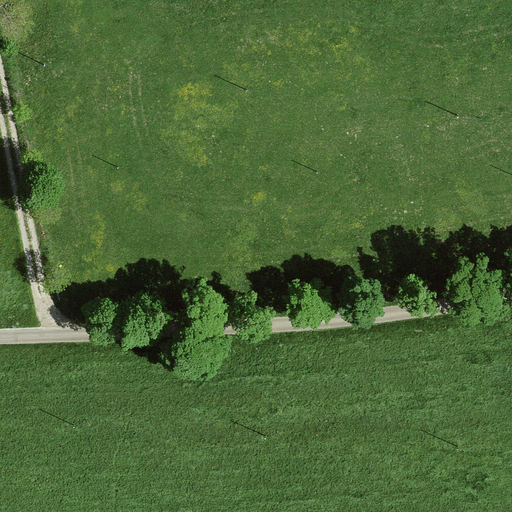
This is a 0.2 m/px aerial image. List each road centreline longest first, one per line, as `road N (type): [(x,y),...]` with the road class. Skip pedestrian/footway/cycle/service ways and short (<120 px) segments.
road 1 (unclassified): [(511,300),(378,319),(0,339)]
road 2 (track): [(51,338),(0,86)]
